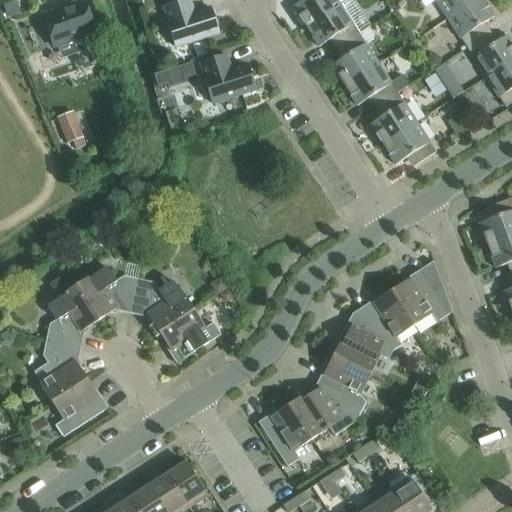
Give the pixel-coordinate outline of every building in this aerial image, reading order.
[(306,29),(340,7),(335,0),(305,0),(292,9),(306,29)] [(433,0),(447,21),(478,0),(433,0)] [(482,0),(478,0),(447,21),(466,50),(486,37),(480,27),(494,18),(482,0)] [(176,50),(218,36),(209,9),(194,14),(190,1),(163,10),(176,50)] [(60,11),(42,17),(53,48),(95,34),(84,2),(70,7),(71,8),(60,12),(60,11)] [(340,7),(306,29),(318,49),(332,39),(339,49),(359,36),(340,7)] [(359,36),(339,49),(345,58),(331,68),(344,88),(378,65),(359,36)] [(485,80),(511,62),(511,45),(507,37),(493,46),(486,37),(466,50),(485,80)] [(430,56),(426,64),(438,69),(442,60),(430,56)] [(213,106),(255,92),(246,66),(231,71),(226,57),(200,66),(213,106)] [(511,62),(485,80),(505,109),(511,104),(511,62)] [(191,64),(181,68),(185,80),(196,77),(191,64)] [(377,108),(397,95),(378,65),(344,88),(357,108),(371,98),(377,108)] [(445,65),(434,72),(441,82),(451,76),(445,65)] [(163,74),(153,78),(157,90),(167,86),(163,74)] [(397,95),(377,108),(383,117),(369,127),(382,147),(416,124),(397,95)] [(460,97),(452,102),(460,114),(468,109),(460,97)] [(57,120),(67,144),(82,138),(73,114),(57,120)] [(416,124),(382,147),(395,167),(409,157),(415,167),(435,154),(416,124)] [(487,247),(511,238),(511,199),(490,208),(494,219),(478,225),(487,247)] [(511,238),(487,247),(495,270),(511,264),(511,267),(511,238)] [(391,293),(414,328),(431,316),(436,324),(452,314),(433,263),(407,280),(409,282),(391,293)] [(131,316),(139,281),(123,278),(116,283),(107,269),(96,277),(95,275),(76,288),(99,322),(116,311),(118,313),(131,316)] [(49,326),(46,342),(80,349),(83,336),(81,333),(99,322),(76,288),(68,274),(49,286),(58,301),(47,308),(56,322),(49,326)] [(220,278),(209,286),(216,297),(218,295),(227,289),(220,278)] [(159,335),(193,312),(181,294),(180,294),(173,283),(159,292),(154,285),(139,281),(131,316),(144,319),(147,317),(159,335)] [(227,289),(218,295),(222,301),(228,303),(233,299),(227,289)] [(511,289),(503,293),(511,315),(511,314),(511,289)] [(352,316),(392,353),(401,347),(396,339),(414,328),(391,293),(373,304),(372,303),(352,316)] [(193,312),(159,335),(170,352),(168,354),(176,366),(220,337),(213,325),(204,330),(193,312)] [(343,339),(333,358),(370,376),(379,358),(388,362),(392,353),(352,316),(340,338),(343,339)] [(52,404),(86,382),(75,364),(77,362),(80,349),(46,342),(42,358),(47,365),(33,374),(40,385),(40,386),(52,404)] [(316,386),(357,423),(369,399),(360,395),(370,376),(333,358),(323,376),(321,375),(316,386)] [(86,382),(52,404),(63,422),(55,427),(63,439),(108,410),(100,398),(98,399),(86,382)] [(289,407),(311,441),(329,430),(334,438),(357,423),(316,386),(305,393),(306,395),(289,407)] [(311,441),(289,407),(271,418),(270,416),(258,424),(287,469),(299,461),(294,453),(311,441)] [(389,419),(378,425),(384,435),(395,428),(389,419)] [(363,449),(368,457),(379,450),(373,442),(363,449)] [(368,457),(363,449),(352,456),(358,464),(368,457)] [(331,456),(324,460),(330,469),(340,463),(336,458),(331,456)] [(167,476),(189,510),(207,497),(186,464),(167,476)] [(329,477),(335,485),(345,478),(340,470),(329,477)] [(149,488),(164,511),(184,511),(189,510),(167,476),(149,488)] [(335,485),(329,477),(319,484),(324,492),(335,485)] [(390,491),(404,511),(430,511),(431,511),(409,479),(390,491)] [(131,499),(138,511),(164,511),(149,488),(131,499)] [(372,502),(378,511),(404,511),(390,491),(372,502)] [(293,500),(298,508),(309,501),(304,493),(293,500)] [(113,511),(138,511),(131,499),(113,511)] [(292,511),(298,508),(293,500),(283,507),(285,511),(292,511)] [(378,511),(372,502),(357,511),(378,511)]
